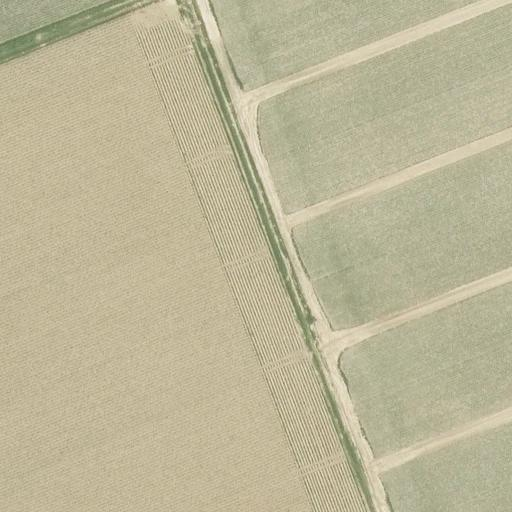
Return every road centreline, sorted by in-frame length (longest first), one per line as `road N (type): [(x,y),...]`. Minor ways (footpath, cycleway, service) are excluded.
road 1 (track): [(175,0),(365,511)]
road 2 (track): [(0,53),(134,0)]
